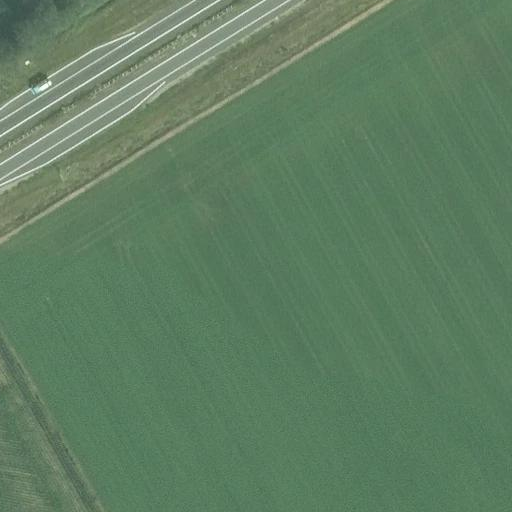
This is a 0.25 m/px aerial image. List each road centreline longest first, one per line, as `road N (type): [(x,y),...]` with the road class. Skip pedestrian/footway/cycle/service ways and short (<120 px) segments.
road 1 (trunk): [(0,172),(275,0)]
road 2 (trunk): [(208,0),(0,129)]
